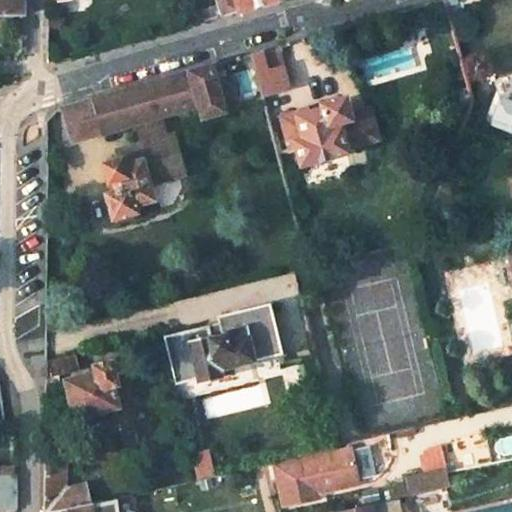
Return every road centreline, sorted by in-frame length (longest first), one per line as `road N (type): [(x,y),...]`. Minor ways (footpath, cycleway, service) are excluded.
road 1 (residential): [(32,95),(9,128),(5,352),(27,400),(26,511)]
road 2 (residential): [(306,17),(32,95)]
